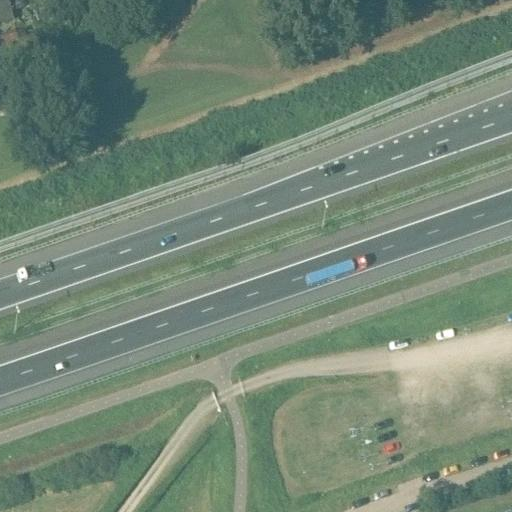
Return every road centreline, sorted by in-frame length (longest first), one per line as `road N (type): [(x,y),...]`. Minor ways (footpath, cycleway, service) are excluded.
road 1 (motorway): [(511,120),(0,297)]
road 2 (motorway): [(0,383),(511,209)]
